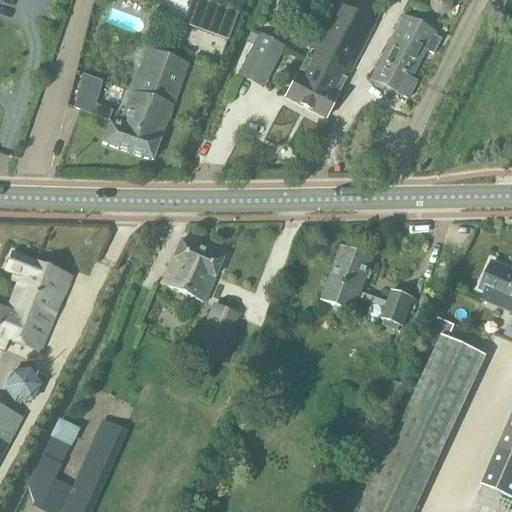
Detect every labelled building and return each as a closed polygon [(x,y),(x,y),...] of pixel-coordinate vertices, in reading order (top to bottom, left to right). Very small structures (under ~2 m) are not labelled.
[(241,8),(243,0),(226,0),(225,2),(241,8)] [(284,98),(325,119),(374,25),(334,4),(284,98)] [(434,53),(442,38),(403,17),(370,81),(407,101),(417,83),(410,80),(426,49),(434,53)] [(257,36),(248,54),(241,67),(266,80),(282,49),(257,36)] [(210,63),(216,47),(205,43),(199,58),(210,63)] [(153,161),(188,65),(148,50),(120,127),(110,124),(102,144),(153,161)] [(180,241),(161,285),(182,294),(204,303),(223,259),(201,250),(180,241)] [(341,247),(321,301),(353,314),(358,300),(385,310),(387,303),(361,293),(374,259),(341,247)] [(12,254),(4,272),(13,276),(11,282),(18,285),(16,291),(24,294),(36,263),(21,257),(13,254),(12,254)] [(0,349),(2,350),(6,340),(37,352),(59,297),(61,298),(69,277),(36,263),(24,294),(16,291),(12,299),(15,300),(9,314),(0,310),(0,349)] [(511,313),(511,272),(492,264),(480,290),(485,292),(482,301),(511,313)] [(385,310),(381,320),(384,321),(382,327),(397,332),(398,333),(400,328),(400,327),(402,328),(413,300),(391,293),(387,303),(385,310)] [(222,365),(230,345),(224,342),(235,316),(214,307),(198,343),(194,353),(222,365)] [(413,511),(486,357),(442,337),(375,488),(364,511),(413,511)] [(11,372),(3,389),(14,404),(33,403),(41,385),(30,370),(11,372)] [(393,413),(406,389),(392,382),(379,406),(393,413)] [(0,461),(23,419),(0,407),(0,461)] [(511,500),(511,416),(481,487),(511,500)] [(87,511),(123,431),(106,424),(75,493),(63,488),(51,511),(87,511)]
